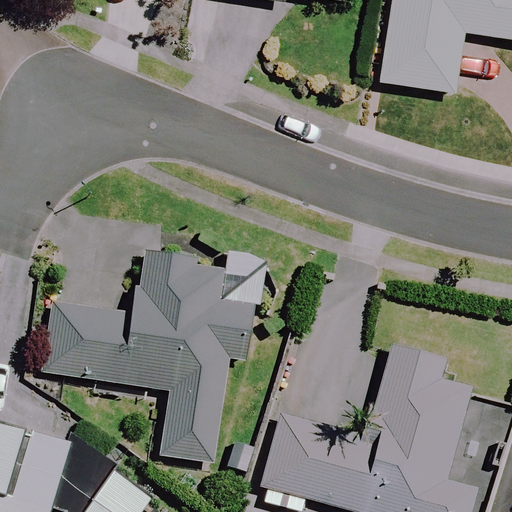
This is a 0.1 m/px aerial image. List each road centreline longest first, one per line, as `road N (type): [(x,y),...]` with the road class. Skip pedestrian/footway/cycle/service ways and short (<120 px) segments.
road 1 (residential): [(511,227),(267,157),(97,92)]
road 2 (residential): [(4,219),(97,92)]
road 3 (residential): [(97,92),(26,45),(6,0)]
